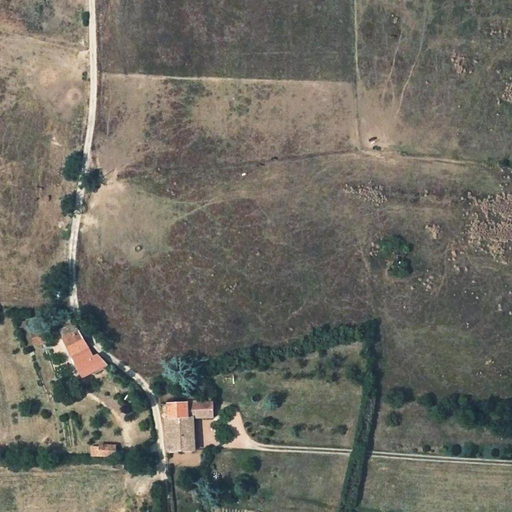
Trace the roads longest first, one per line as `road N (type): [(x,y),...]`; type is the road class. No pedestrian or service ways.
road 1 (residential): [(168,511),(150,391),(90,340),(73,308),(72,250),(93,101),(90,0)]
road 2 (track): [(511,463),(254,443)]
